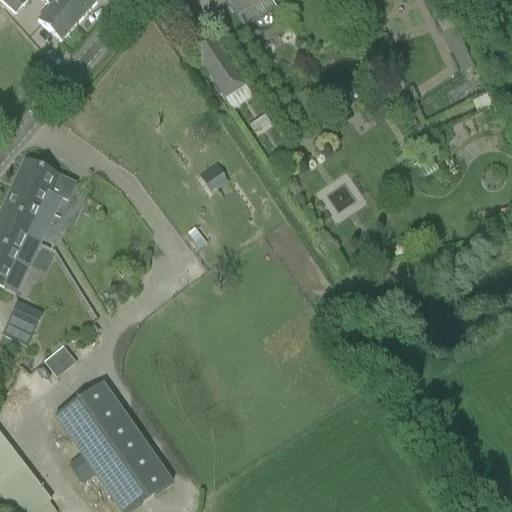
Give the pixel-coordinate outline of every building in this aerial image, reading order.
[(0,0),(0,3),(15,16),(27,3),(23,0),(0,0)] [(60,45),(74,29),(63,19),(74,6),(66,0),(41,0),(51,9),(37,25),(60,45)] [(66,0),(74,6),(63,19),(74,29),(97,3),(93,0),(66,0)] [(223,0),(230,9),(237,20),(244,31),(275,10),(268,0),(223,0)] [(224,101),(246,88),(222,54),(211,38),(191,51),(202,68),(224,101)] [(429,138),(491,107),(485,95),(423,125),(429,138)] [(24,164),(0,214),(0,231),(27,244),(28,244),(39,249),(62,201),(67,204),(74,187),(58,180),(57,179),(24,164)] [(211,196),(226,186),(215,169),(199,179),(211,196)] [(0,289),(14,296),(16,297),(39,249),(28,244),(27,244),(0,231),(0,289)] [(34,335),(41,318),(16,307),(8,323),(34,335)] [(52,358),(43,366),(56,382),(65,375),(52,358)] [(116,511),(136,511),(170,488),(99,386),(52,419),(116,511)] [(0,495),(12,511),(39,511),(49,504),(0,438),(0,495)]
